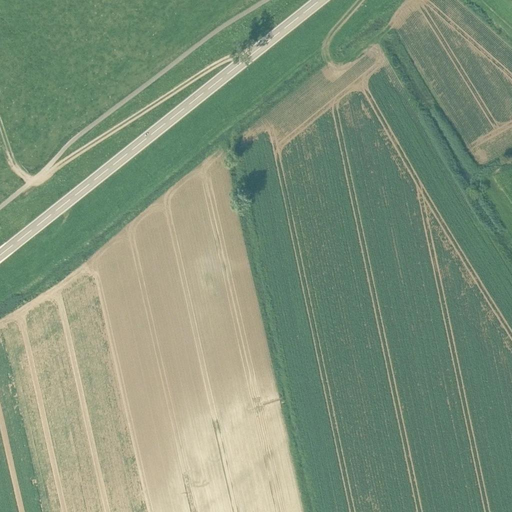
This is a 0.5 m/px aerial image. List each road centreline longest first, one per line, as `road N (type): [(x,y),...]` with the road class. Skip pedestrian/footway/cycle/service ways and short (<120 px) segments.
road 1 (secondary): [(0,254),(319,0)]
road 2 (track): [(251,55),(217,61),(38,182),(0,149)]
